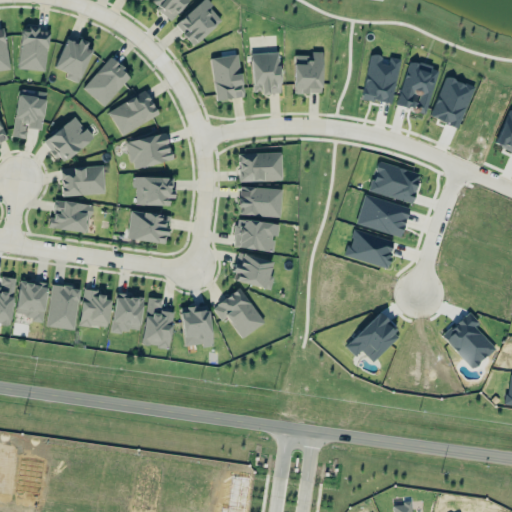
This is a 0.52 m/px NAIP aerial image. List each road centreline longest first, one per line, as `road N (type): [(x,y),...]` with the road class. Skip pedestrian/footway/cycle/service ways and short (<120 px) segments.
road 1 (secondary): [(0,388),(511,457)]
road 2 (residential): [(72,0),(120,20),(156,51),(190,100),(206,159),(196,269)]
road 3 (residential): [(0,240),(196,269)]
road 4 (residential): [(326,125),(511,188)]
road 5 (residential): [(456,166),(415,291)]
road 6 (residential): [(202,135),(326,125)]
